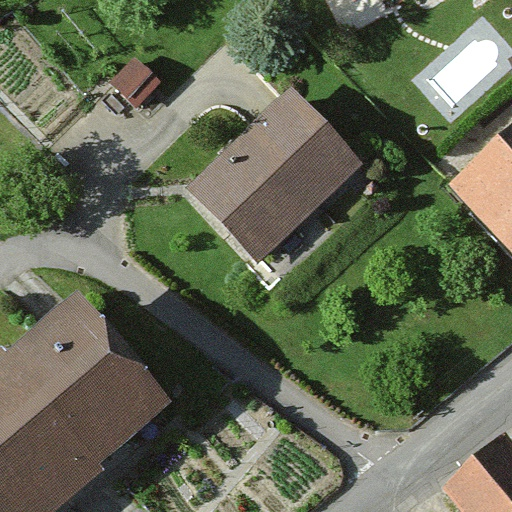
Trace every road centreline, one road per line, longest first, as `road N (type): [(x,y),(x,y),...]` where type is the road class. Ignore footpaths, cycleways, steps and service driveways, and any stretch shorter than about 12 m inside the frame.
road 1 (residential): [(403,484),(108,274),(32,260),(0,273)]
road 2 (tertiary): [(403,484),(511,397)]
